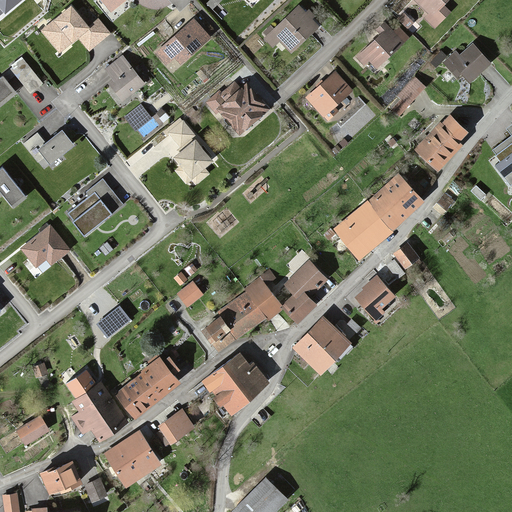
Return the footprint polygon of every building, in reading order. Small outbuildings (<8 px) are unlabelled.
[(0,0),(0,15),(4,12),(5,13),(20,0),(0,0)] [(77,0),(72,0),(41,24),(63,51),(83,35),(90,43),(109,28),(99,15),(93,20),(77,0)] [(414,0),(429,13),(424,18),(435,29),(451,12),(444,6),(450,0),(414,0)] [(265,36),(263,38),(272,48),(280,41),(291,53),(320,26),(313,19),(316,16),(309,9),(306,12),(299,5),(274,29),(270,25),(262,33),(265,36)] [(404,12),(398,18),(408,28),(414,22),(404,12)] [(194,17),(154,52),(164,65),(174,57),(182,66),(213,39),(194,17)] [(380,34),(357,56),(366,66),(371,62),(377,68),(409,39),(399,29),(395,32),(385,21),(375,29),(380,34)] [(456,50),(442,62),(457,78),(461,74),(470,83),(492,63),(473,43),(460,54),(456,50)] [(146,83),(123,54),(104,69),(113,80),(108,83),(123,102),(146,83)] [(0,101),(16,88),(10,81),(16,77),(31,94),(44,84),(22,58),(0,76),(0,101)] [(336,70),(305,97),(328,122),(340,112),(336,107),(355,91),(336,70)] [(415,76),(397,95),(401,99),(392,109),(399,116),(427,87),(415,76)] [(220,89),(205,102),(216,114),(219,112),(240,135),(270,108),(247,83),(241,88),(235,80),(223,91),(220,89)] [(140,104),(125,117),(136,130),(152,117),(140,104)] [(440,122),(414,150),(438,172),(464,145),(460,142),(469,133),(450,115),(442,123),(440,122)] [(183,120),(168,132),(180,148),(192,138),(195,135),(183,120)] [(511,124),(506,129),(511,135),(491,150),(501,162),(495,166),(511,186),(511,185),(511,124)] [(62,130),(38,150),(50,166),(75,146),(62,130)] [(180,153),(174,158),(180,166),(175,170),(186,183),(191,179),(196,185),(210,173),(205,168),(214,161),(196,139),(194,140),(192,138),(180,148),(177,150),(180,153)] [(0,196),(10,189),(19,200),(31,190),(7,159),(0,164),(0,196)] [(399,173),(369,200),(394,232),(425,202),(399,173)] [(102,178),(85,192),(89,196),(95,192),(112,214),(124,204),(102,178)] [(476,186),(471,191),(481,201),(486,196),(476,186)] [(89,196),(68,213),(85,235),(112,214),(95,192),(89,196)] [(432,207),(442,215),(454,201),(445,193),(432,207)] [(334,229),(359,261),(394,232),(369,200),(334,229)] [(49,223),(19,249),(36,269),(46,260),(51,267),(72,250),(49,223)] [(408,242),(393,253),(405,269),(420,258),(408,242)] [(394,259),(387,265),(398,279),(405,273),(394,259)] [(309,260),(282,284),(293,295),(283,305),(282,306),(298,324),(317,305),(310,298),(329,280),(309,260)] [(192,263),(185,268),(191,276),(198,270),(192,263)] [(269,269),(260,276),(267,286),(277,278),(269,269)] [(181,271),(173,278),(180,285),(187,279),(181,271)] [(375,275),(352,298),(371,318),(395,296),(375,275)] [(267,286),(260,276),(244,288),(247,291),(266,319),(269,320),(282,310),(280,307),(282,306),(283,305),(267,286)] [(192,283),(176,296),(186,308),(201,295),(192,283)] [(247,291),(217,312),(220,316),(237,340),(266,319),(247,291)] [(97,324),(107,338),(131,321),(121,307),(97,324)] [(220,352),(237,340),(220,316),(202,330),(220,352)] [(323,316),(291,348),(319,376),(351,343),(323,316)] [(236,358),(203,385),(229,417),(267,385),(250,365),(245,369),(236,358)] [(158,360),(114,392),(128,409),(133,417),(178,384),(172,377),(179,372),(168,359),(161,364),(158,360)] [(44,362),(31,367),(34,378),(48,373),(44,362)] [(86,369),(65,384),(76,399),(72,401),(78,411),(107,391),(100,381),(96,383),(86,369)] [(129,423),(107,391),(78,411),(70,416),(82,435),(91,429),(100,442),(129,423)] [(183,413),(154,431),(164,446),(193,428),(183,413)] [(41,416),(16,430),(25,445),(50,431),(41,416)] [(139,433),(105,454),(125,488),(160,467),(139,433)] [(39,476),(46,494),(76,484),(70,466),(39,476)] [(266,477),(231,511),(276,511),(289,500),(266,477)] [(96,478),(82,483),(90,503),(103,497),(96,478)] [(17,511),(16,496),(3,497),(4,511),(17,511)]
